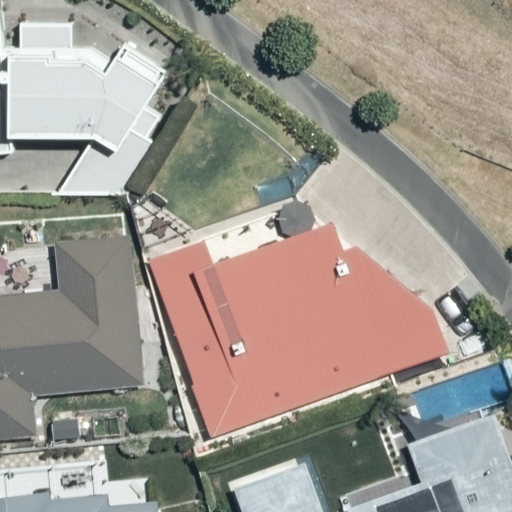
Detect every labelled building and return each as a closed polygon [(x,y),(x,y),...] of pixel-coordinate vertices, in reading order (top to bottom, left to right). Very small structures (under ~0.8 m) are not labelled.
[(0,150),(20,150),(20,135),(96,134),(113,148),(99,164),(88,154),(55,193),(125,191),(157,143),(150,138),(166,116),(151,106),(173,72),(124,39),(112,57),(91,43),(74,44),(73,17),(20,18),(20,27),(0,28),(0,150)] [(152,258),(211,430),(450,348),(432,305),(357,244),(342,249),(332,221),(210,263),(203,241),(152,258)] [(0,437),(35,436),(33,389),(142,384),(135,235),(63,238),(65,290),(0,292),(0,437)] [(322,511),(303,461),(235,485),(245,511),(511,511),(511,448),(497,407),(412,438),(425,472),(343,502),(346,511),(322,511)] [(0,465),(0,511),(158,511),(156,486),(103,491),(100,456),(0,465)]
